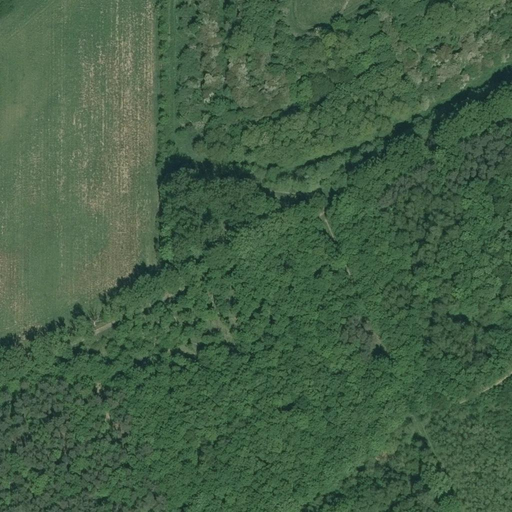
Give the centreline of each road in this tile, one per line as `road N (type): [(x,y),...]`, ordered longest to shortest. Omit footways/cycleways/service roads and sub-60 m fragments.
road 1 (track): [(0,380),(319,214)]
road 2 (track): [(333,207),(511,113)]
